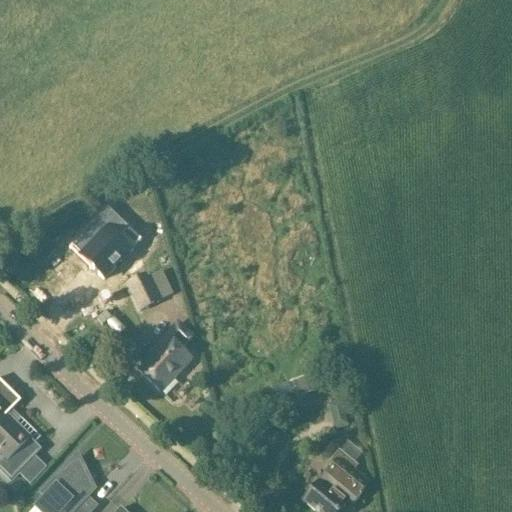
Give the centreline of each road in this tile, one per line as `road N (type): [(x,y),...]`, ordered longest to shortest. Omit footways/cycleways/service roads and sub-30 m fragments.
road 1 (track): [(0,242),(431,21),(448,0)]
road 2 (tertiary): [(223,511),(0,303)]
